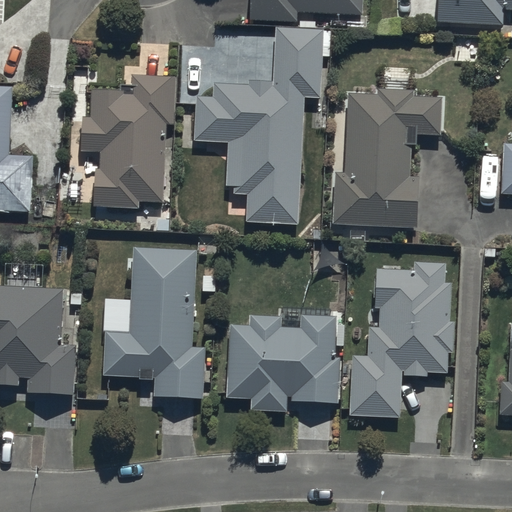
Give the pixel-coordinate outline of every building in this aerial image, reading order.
[(250,0),(250,22),(297,24),(297,15),(363,19),(363,0),(250,0)] [(511,0),(437,0),(437,24),(500,27),(502,27),(503,12),(511,12),(511,0)] [(247,227),(307,230),(318,33),(278,31),(274,88),(195,83),(192,141),(229,143),(226,196),(249,197),(247,227)] [(167,203),(167,126),(175,126),(175,78),(132,78),(132,97),(124,97),(124,93),(92,93),(92,121),(83,121),(83,153),(102,153),(102,171),(95,171),(95,209),(141,209),(141,203),(167,203)] [(347,90),(337,227),(407,232),(415,135),(443,137),(445,97),(347,90)] [(0,212),(31,213),(33,157),(11,157),(13,93),(0,92),(0,212)] [(511,146),(503,146),(501,196),(511,196),(511,146)] [(133,250),(129,332),(109,331),(106,378),(142,380),(142,383),(157,384),(156,400),(204,402),(206,351),(193,350),(198,253),(133,250)] [(403,378),(447,382),(454,268),(376,264),(371,353),(355,354),(350,417),(400,421),(403,378)] [(0,396),(65,400),(70,295),(0,291),(0,396)] [(228,403),(336,409),(341,317),(232,312),(228,403)] [(511,325),(508,326),(507,384),(499,384),(499,418),(511,418),(511,325)]
